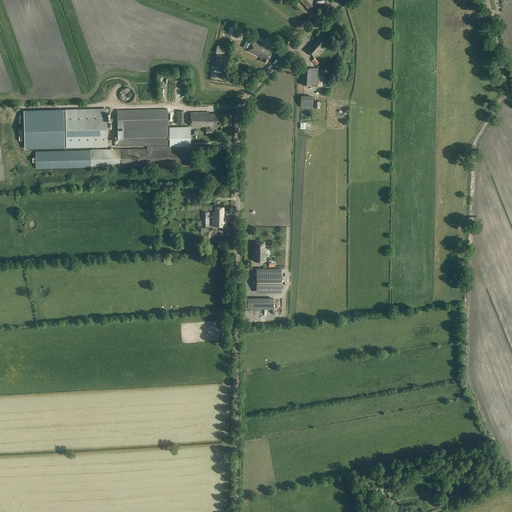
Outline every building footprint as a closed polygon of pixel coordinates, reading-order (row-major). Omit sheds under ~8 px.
[(301,0),(308,8),(313,5),(309,0),(301,0)] [(320,48),(325,43),(319,38),(312,45),(311,44),(306,50),(314,57),(321,48),(320,48)] [(268,59),(272,52),(262,47),(263,45),(253,41),(248,51),(262,58),(263,56),(268,59)] [(317,85),(318,68),(302,67),(301,85),(317,85)] [(313,96),(301,95),(300,106),(303,106),(303,108),(311,108),(311,107),(312,107),(313,96)] [(118,146),(168,145),(168,108),(117,109),(118,146)] [(107,146),(106,109),(65,110),(66,148),(107,146)] [(24,149),(64,148),(63,110),(23,111),(24,149)] [(212,125),(219,125),(219,114),(208,114),(208,112),(190,112),(191,126),(212,126),(212,125)] [(169,127),(169,146),(147,147),(147,149),(36,151),(36,168),(190,165),(190,146),(191,146),(190,126),(169,127)] [(225,216),(224,216),(224,207),(214,207),(214,212),(212,212),(212,226),(225,227),(225,216)] [(198,226),(209,226),(210,212),(202,212),(201,222),(198,222),(198,226)] [(254,248),(254,261),(266,261),(266,248),(264,248),(264,242),(255,242),(255,248),(254,248)] [(256,291),(281,292),(281,269),(257,269),(256,291)] [(273,299),(248,298),(248,309),(273,309),(273,299)] [(377,489),(379,494),(384,493),(381,482),(375,484),(376,489),(377,489)]
